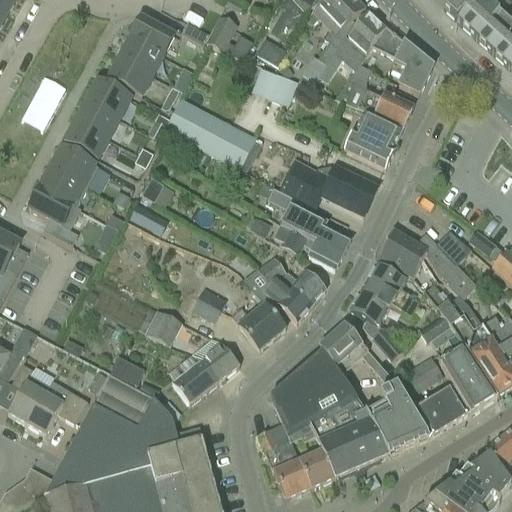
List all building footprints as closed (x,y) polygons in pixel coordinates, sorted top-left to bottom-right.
[(0,0),(0,16),(8,21),(19,1),(16,0),(0,0)] [(230,0),(225,10),(238,17),(243,7),(230,0)] [(312,63),(295,89),(311,96),(317,87),(327,72),(345,44),(344,44),(353,30),(350,28),(364,15),(349,0),(326,0),(315,11),(310,19),(305,27),(310,31),(323,19),(333,30),(322,46),(327,49),(317,66),(312,63)] [(315,11),(326,0),(305,0),(312,7),(315,11)] [(455,0),(442,14),(459,30),(483,4),(478,0),(455,0)] [(459,30),(476,45),(500,19),(483,4),(459,30)] [(0,35),(8,21),(0,16),(0,35)] [(345,44),(333,62),(341,68),(354,79),(359,72),(371,55),(384,34),(366,17),(347,46),(345,44)] [(511,30),(500,19),(476,45),(493,61),(511,39),(511,30)] [(127,45),(163,64),(176,42),(139,22),(127,45)] [(219,23),(206,49),(223,58),(241,66),(251,49),(238,42),(233,52),(228,49),(237,32),(219,23)] [(202,52),(208,41),(186,29),(180,40),(202,52)] [(418,102),(432,73),(384,34),(371,55),(395,66),(393,69),(406,75),(398,92),(418,102)] [(510,76),(511,73),(511,39),(493,61),(510,76)] [(163,64),(127,45),(116,64),(153,83),(163,64)] [(264,45),(255,60),(276,71),(284,57),(264,45)] [(153,83),(116,64),(105,85),(141,105),(153,83)] [(286,70),(279,74),(285,85),(292,80),(286,70)] [(327,72),(317,87),(326,92),(335,77),(327,72)] [(365,88),(370,77),(359,72),(354,79),(349,86),(334,106),(351,112),(364,119),(363,119),(401,136),(413,113),(395,104),(385,99),(380,108),(364,100),(365,98),(365,88)] [(185,76),(180,84),(188,89),(193,80),(185,76)] [(251,97),(287,112),(296,91),(260,76),(251,97)] [(132,105),(95,84),(83,106),(121,127),(132,105)] [(171,93),(165,104),(172,108),(178,98),(171,93)] [(110,147),(121,127),(83,106),(72,127),(110,147)] [(241,177),(245,179),(261,150),(256,148),(257,147),(179,106),(170,124),(166,131),(163,137),(241,177)] [(391,157),(401,136),(363,119),(354,139),(351,138),(342,156),(384,177),(393,158),(391,157)] [(168,126),(157,120),(153,127),(164,133),(168,126)] [(110,147),(72,127),(60,149),(98,169),(110,147)] [(47,175),(84,196),(97,172),(59,152),(58,153),(47,175)] [(141,154),(137,161),(148,168),(152,161),(141,154)] [(148,168),(137,161),(133,169),(144,175),(148,168)] [(272,196),(305,214),(309,215),(315,202),(361,224),(376,195),(358,186),(328,172),(326,176),(332,179),(329,185),(292,165),(276,196),(273,194),(272,196)] [(75,214),(84,196),(47,175),(37,193),(75,214)] [(153,209),(163,192),(151,185),(141,202),(153,209)] [(46,228),(42,236),(70,252),(76,241),(68,237),(79,216),(75,214),(37,193),(25,216),(46,228)] [(267,205),(286,215),(278,230),(293,237),(292,238),(306,244),(315,248),(341,263),(349,247),(322,234),(325,229),(303,218),(305,214),(272,196),(267,205)] [(121,200),(115,210),(123,214),(129,204),(121,200)] [(135,212),(128,226),(159,243),(166,228),(135,212)] [(111,221),(105,231),(117,237),(122,228),(111,221)] [(249,237),(279,253),(278,254),(296,263),(302,252),(311,256),(307,264),(333,278),(341,263),(315,248),(306,244),(292,238),(293,237),(278,230),(262,221),(258,227),(255,225),(249,237)] [(105,231),(101,239),(113,245),(117,237),(105,231)] [(0,237),(0,303),(2,305),(15,281),(6,276),(21,249),(0,237)] [(392,237),(378,266),(395,275),(412,285),(418,274),(425,261),(414,250),(392,237)] [(493,254),(494,252),(474,237),(466,248),(496,270),(491,275),(511,293),(511,264),(505,259),(503,261),(493,254)] [(435,252),(454,271),(469,257),(464,251),(448,239),(435,251),(435,252)] [(475,292),(467,284),(454,271),(435,252),(435,251),(424,241),(414,250),(425,261),(440,286),(460,306),(475,292)] [(286,279),(285,281),(273,265),(257,276),(260,282),(263,286),(265,284),(269,281),(274,289),(275,287),(276,287),(283,293),(287,296),(288,295),(309,312),(310,314),(324,298),(302,279),(295,287),(286,279)] [(399,296),(404,288),(375,271),(365,288),(383,299),(379,305),(390,311),(410,322),(418,307),(399,296)] [(262,310),(269,317),(274,311),(296,330),(310,314),(309,312),(288,295),(287,296),(283,293),(276,287),(275,287),(274,289),(269,281),(265,284),(263,286),(260,282),(257,276),(244,287),(262,310)] [(379,305),(383,299),(365,288),(348,317),(365,327),(361,334),(391,367),(402,358),(379,330),(390,311),(379,305)] [(423,300),(441,323),(443,322),(452,315),(433,292),(423,300)] [(213,329),(221,314),(224,308),(203,297),(192,318),(213,329)] [(89,300),(86,306),(91,309),(95,303),(89,300)] [(271,320),(269,317),(262,310),(246,324),(240,315),(230,324),(236,331),(258,358),(284,336),(271,320)] [(462,322),(459,324),(452,315),(443,322),(441,323),(449,335),(453,342),(454,341),(460,352),(496,405),(511,394),(511,377),(481,331),(472,337),(462,322)] [(168,353),(180,330),(156,318),(151,328),(144,341),(168,353)] [(508,326),(499,331),(494,322),(480,330),(481,331),(511,377),(511,328),(508,325),(508,326)] [(431,348),(449,335),(441,323),(419,339),(426,349),(430,347),(431,348)] [(3,347),(16,352),(24,335),(11,329),(3,347)] [(361,364),(367,358),(343,331),(318,353),(323,360),(334,375),(339,382),(340,381),(361,364)] [(435,354),(453,342),(449,335),(431,348),(435,354)] [(66,345),(61,355),(69,359),(74,349),(66,345)] [(22,368),(32,350),(27,348),(18,365),(22,368)] [(226,357),(220,349),(200,365),(218,389),(238,373),(226,357)] [(469,422),(496,405),(460,352),(462,356),(439,370),(468,420),(469,422)] [(0,387),(6,391),(16,373),(19,367),(0,356),(0,387)] [(411,417),(392,385),(367,358),(361,364),(383,388),(386,395),(378,400),(382,408),(365,419),(384,456),(387,461),(426,442),(411,417)] [(387,462),(387,461),(384,456),(365,419),(343,384),(340,381),(339,382),(334,375),(323,360),(270,405),(281,431),(282,431),(283,435),(287,443),(309,433),(314,443),(320,456),(333,485),(387,462)] [(108,379),(135,393),(143,376),(116,363),(108,379)] [(429,364),(418,371),(430,390),(441,383),(441,382),(430,363),(429,364)] [(170,389),(176,396),(188,412),(218,389),(200,365),(170,389)] [(22,371),(19,375),(9,393),(20,399),(6,421),(25,432),(43,401),(25,390),(32,377),(22,371)] [(416,398),(430,390),(418,371),(404,379),(416,398)] [(38,387),(57,395),(61,386),(42,378),(38,387)] [(96,378),(87,393),(95,398),(104,382),(96,378)] [(151,405),(137,397),(108,381),(92,411),(101,417),(117,421),(138,448),(142,443),(171,430),(169,424),(151,405)] [(141,389),(137,397),(151,405),(156,397),(141,389)] [(447,432),(468,420),(452,392),(431,405),(447,432)] [(74,431),(84,414),(87,409),(69,398),(62,411),(43,401),(25,432),(44,443),(56,421),(74,431)] [(428,444),(447,432),(431,405),(411,417),(426,442),(428,444)] [(117,421),(101,417),(92,411),(83,428),(60,470),(51,486),(43,502),(105,487),(118,472),(138,448),(117,421)] [(197,436),(175,442),(171,430),(142,443),(138,448),(118,472),(128,511),(218,511),(201,446),(200,447),(197,436)] [(287,443),(283,435),(282,431),(281,431),(256,442),(284,507),(309,496),(297,468),(296,466),(289,449),(287,443)] [(314,443),(309,433),(287,443),(289,449),(300,444),(302,449),(314,443)] [(497,473),(509,491),(511,487),(511,481),(510,480),(511,477),(511,433),(484,456),(488,462),(497,473)] [(333,485),(320,456),(296,466),(297,468),(309,496),(310,496),(333,485)] [(432,503),(444,511),(489,511),(491,511),(493,508),(497,507),(509,491),(497,473),(488,462),(432,503)] [(128,511),(118,472),(105,487),(43,502),(45,511),(128,511)] [(43,502),(51,486),(30,474),(24,485),(43,502)] [(28,511),(29,511),(43,502),(24,485),(14,492),(28,511)] [(11,511),(28,511),(14,492),(3,500),(11,511)] [(0,511),(11,511),(3,500),(0,505),(0,511)] [(419,511),(444,511),(432,503),(419,511)]
